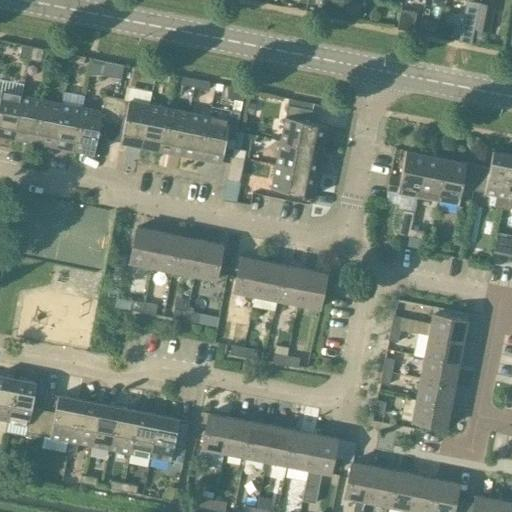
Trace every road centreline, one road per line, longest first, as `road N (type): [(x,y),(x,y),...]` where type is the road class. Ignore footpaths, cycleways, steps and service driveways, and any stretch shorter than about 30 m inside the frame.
road 1 (residential): [(0,352),(116,375),(151,366),(335,394),(349,379),(372,272)]
road 2 (tertiary): [(377,70),(19,0)]
road 3 (residential): [(343,242),(138,202),(113,185),(0,173)]
road 4 (residential): [(477,416),(500,299),(372,272)]
road 5 (residential): [(343,242),(377,70)]
road 6 (tertiary): [(511,97),(377,70)]
